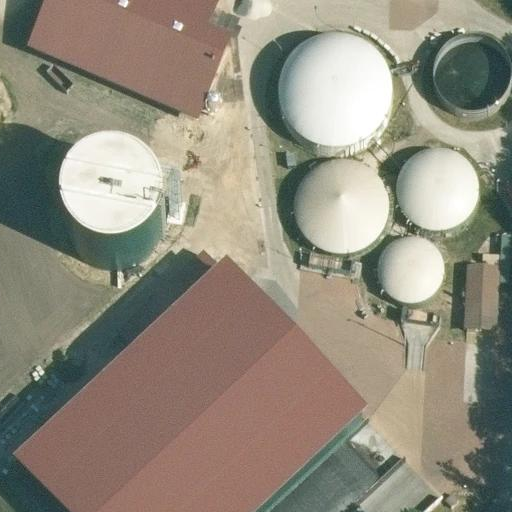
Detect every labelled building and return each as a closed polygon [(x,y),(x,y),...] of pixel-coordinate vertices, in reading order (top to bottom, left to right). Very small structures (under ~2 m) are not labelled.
[(506,88),(509,73),(506,58),(497,46),(484,38),(469,35),(455,39),(442,47),(434,60),(432,75),(435,89),(444,102),(456,110),(471,112),(486,109),(498,100),(506,88)] [(391,120),(394,98),(390,77),(377,59),(358,47),(336,43),(315,48),(297,61),(285,79),(281,101),(286,123),(298,141),(317,153),(339,157),(361,152),(379,139),(391,120)] [(478,213),(481,197),(478,182),(469,169),(455,160),(440,158),(424,161),(411,170),(403,184),(400,199),(404,215),(413,227),(426,236),(442,239),(457,235),(470,226),(478,213)] [(386,226),(389,209),(385,191),(375,177),(360,168),(343,165),(326,168),(311,179),(302,193),(299,211),(303,228),(313,242),(327,251),(345,255),(362,251),(376,241),(386,226)] [(444,287),(446,274),(443,262),(436,252),(425,245),(413,243),(400,245),(390,253),(383,263),(381,276),(384,288),(391,299),(402,305),(414,307),(427,305),(437,297),(444,287)] [(509,268),(472,265),(468,329),(505,331),(509,268)] [(115,511),(119,511),(164,472),(129,434),(102,459),(117,475),(97,492),(115,511)] [(398,473),(419,498),(429,489),(408,464),(398,473)]
